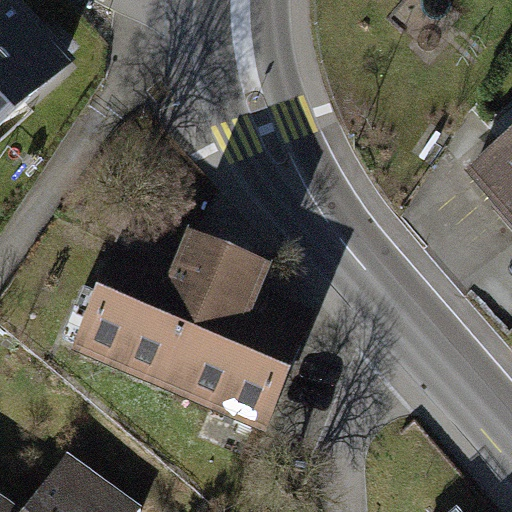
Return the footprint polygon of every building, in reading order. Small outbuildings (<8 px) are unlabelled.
[(0,0),(0,140),(79,67),(15,0),(0,0)] [(511,151),(467,187),(511,242),(511,151)] [(175,272),(123,251),(75,371),(267,448),(315,328),(266,308),(272,291),(182,255),(175,272)] [(0,511),(120,511),(61,468),(28,511),(4,511),(0,509),(0,511)] [(461,511),(452,502),(440,511),(461,511)]
